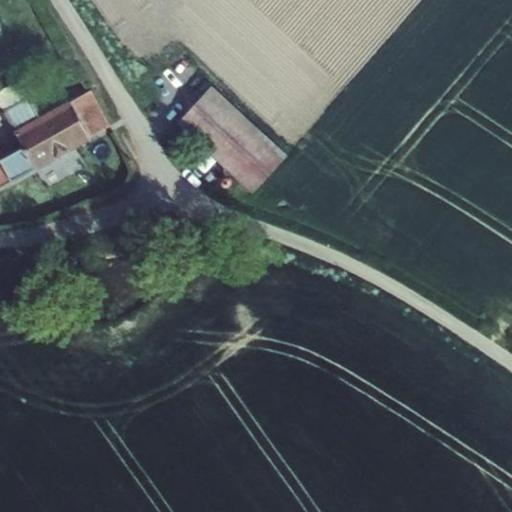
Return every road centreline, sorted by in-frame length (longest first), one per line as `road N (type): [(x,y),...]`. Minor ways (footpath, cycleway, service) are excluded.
road 1 (unclassified): [(171,202),(325,252),(511,363)]
road 2 (unclassified): [(58,0),(126,104),(171,202)]
road 3 (unclassified): [(171,202),(0,240)]
